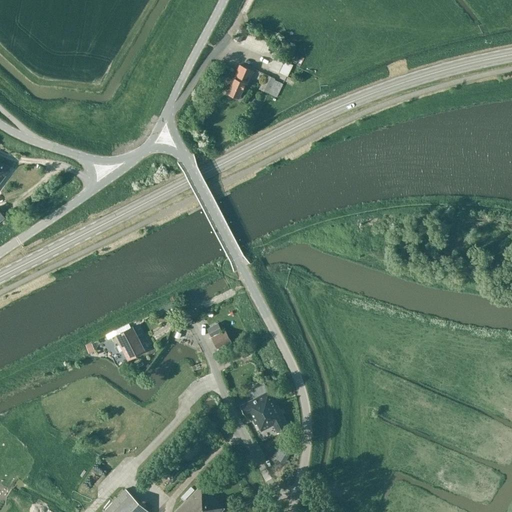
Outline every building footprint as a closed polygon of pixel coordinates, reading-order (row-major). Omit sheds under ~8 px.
[(239,42),(245,32),(239,28),(233,39),(239,42)] [(275,56),(269,68),(278,72),(283,60),(275,56)] [(302,58),(298,65),(303,68),(306,60),(302,58)] [(244,91),(247,84),(253,71),(239,65),(233,77),(227,93),(238,98),(242,90),(244,91)] [(266,75),(259,89),(268,93),(275,79),(266,75)] [(0,160),(0,181),(10,169),(0,160)] [(171,302),(153,311),(154,315),(173,306),(171,302)] [(208,329),(211,336),(221,330),(218,324),(208,329)] [(123,349),(128,358),(144,350),(132,326),(115,334),(120,344),(115,347),(118,352),(123,349)] [(225,330),(211,337),(220,352),(233,345),(225,330)] [(91,342),(86,344),(90,352),(95,350),(91,342)] [(240,350),(230,353),(232,360),(242,357),(240,350)] [(262,371),(258,373),(262,383),(266,381),(264,375),(263,371),(262,371)] [(256,397),(240,405),(245,416),(249,414),(252,418),(277,405),(269,390),(268,390),(264,384),(252,390),(256,397)] [(277,405),(252,418),(255,424),(257,423),(261,431),(273,425),(277,433),(288,427),(277,405)] [(287,443),(283,449),(290,454),(294,448),(287,443)] [(220,511),(224,508),(201,485),(175,511),(220,511)] [(102,511),(149,511),(125,488),(102,511)]
